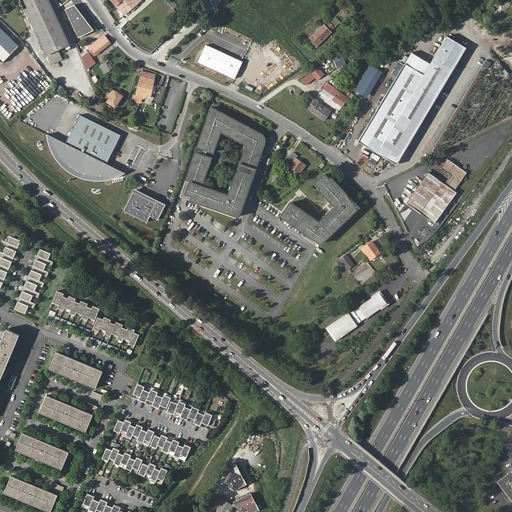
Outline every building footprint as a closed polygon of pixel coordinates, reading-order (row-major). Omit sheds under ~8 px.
[(21,0),(52,65),(63,59),(59,50),(70,45),(49,0),(21,0)] [(137,4),(133,0),(122,0),(117,5),(124,15),(137,4)] [(74,4),(64,9),(78,37),(94,30),(74,4)] [(336,17),(327,24),(331,30),(340,23),(336,17)] [(323,24),(310,37),(318,45),(331,31),(323,24)] [(0,59),(4,63),(20,46),(0,27),(0,59)] [(91,47),(94,52),(107,40),(104,36),(91,47)] [(398,164),(466,47),(447,36),(424,74),(405,63),(359,141),(398,164)] [(107,40),(94,52),(97,55),(110,44),(107,40)] [(243,61),(206,45),(199,61),(235,77),(243,61)] [(85,58),(91,67),(96,63),(90,54),(85,58)] [(109,61),(100,66),(103,74),(113,70),(109,61)] [(315,78),(317,80),(325,74),(318,67),(306,77),(310,82),(315,78)] [(155,75),(141,72),(140,82),(154,86),(155,75)] [(154,86),(140,82),(138,93),(152,95),(154,86)] [(346,99),(326,84),(322,90),(342,105),(346,99)] [(115,107),(123,96),(115,91),(115,92),(111,89),(105,97),(109,100),(108,102),(115,107)] [(331,110),(314,98),(307,107),(324,120),(331,110)] [(261,139),(254,134),(255,132),(212,109),(196,154),(202,156),(200,162),(194,160),(180,198),(196,203),(209,166),(203,164),(205,158),(211,160),(221,133),(247,147),(249,148),(242,168),(252,172),(262,144),(263,144),(263,143),(263,142),(262,141),(262,140),(262,139),(261,139)] [(66,144),(51,138),(52,139),(53,142),(54,145),(54,146),(54,147),(55,148),(57,152),(57,153),(59,156),(61,157),(61,158),(64,161),(66,163),(70,166),(71,167),(73,168),(77,171),(80,172),(83,173),(84,173),(86,174),(88,175),(89,175),(90,175),(92,175),(93,175),(94,176),(98,176),(100,176),(106,175),(108,175),(109,175),(112,174),(116,172),(108,163),(121,134),(79,115),(66,144)] [(295,159),(292,157),(286,166),(290,168),(295,159)] [(429,172),(407,202),(429,218),(435,223),(458,192),(456,190),(468,173),(449,159),(442,168),(452,175),(446,183),(429,172)] [(228,197),(204,189),(199,204),(238,219),(251,184),(248,183),(251,176),(240,172),(237,179),(235,179),(228,197)] [(318,222),(308,215),(299,227),(304,230),(303,232),(320,243),(359,208),(331,178),(330,179),(325,174),(316,182),(321,188),(319,189),(335,207),(318,222)] [(133,192),(124,211),(146,222),(149,215),(158,219),(165,204),(133,188),(132,192),(133,192)] [(285,210),(281,215),(299,228),(299,227),(308,215),(290,202),(289,203),(305,214),(300,220),(285,210)] [(289,203),(285,210),(300,220),(305,214),(289,203)] [(8,242),(18,246),(21,240),(10,235),(8,242)] [(14,256),(18,246),(8,242),(3,240),(1,244),(6,246),(3,252),(14,256)] [(364,248),(373,260),(381,254),(371,242),(364,248)] [(51,249),(43,246),(42,250),(41,249),(40,252),(39,251),(37,255),(39,256),(46,259),(51,249)] [(0,263),(9,267),(14,256),(3,252),(0,250),(0,256),(1,257),(0,260),(0,263)] [(354,264),(346,254),(339,259),(347,269),(354,264)] [(46,259),(39,256),(37,260),(36,262),(34,262),(33,266),(34,267),(42,270),(44,264),(51,266),(52,262),(46,259)] [(0,275),(5,277),(9,267),(0,263),(0,275)] [(42,270),(34,267),(33,270),(32,270),(31,273),(30,272),(28,276),(30,277),(37,280),(40,274),(46,277),(48,272),(42,270)] [(37,280),(30,277),(28,281),(27,283),(26,283),(24,287),(26,287),(33,290),(36,284),(42,287),(44,283),(37,280)] [(33,290),(26,287),(24,291),(23,291),(22,294),(21,293),(20,297),(21,298),(29,301),(31,295),(37,297),(39,293),(33,290)] [(58,290),(53,301),(60,304),(63,296),(64,293),(58,290)] [(326,328),(335,342),(358,326),(357,324),(386,303),(379,293),(350,314),(348,312),(326,328)] [(68,298),(65,306),(72,309),(75,301),(76,298),(69,295),(68,298)] [(60,304),(59,306),(64,309),(65,306),(68,298),(63,296),(60,304)] [(29,301),(21,298),(19,302),(18,304),(17,304),(15,309),(24,313),(27,305),(33,308),(35,303),(29,301)] [(80,303),(77,311),(84,314),(87,306),(88,303),(81,300),(80,303)] [(72,309),(71,311),(76,314),(77,311),(80,303),(75,301),(72,309)] [(92,308),(89,316),(96,319),(100,308),(93,305),(92,308)] [(84,314),(83,316),(88,319),(89,316),(92,308),(87,306),(84,314)] [(103,319),(100,327),(107,330),(110,322),(111,319),(105,316),(103,319)] [(98,317),(94,327),(99,329),(100,327),(103,319),(98,317)] [(115,324),(112,332),(119,335),(122,327),(123,324),(117,321),(115,324)] [(107,330),(106,332),(111,334),(112,332),(115,324),(110,322),(107,330)] [(127,329),(124,337),(131,340),(134,332),(135,329),(129,326),(127,329)] [(119,335),(118,337),(123,339),(124,337),(127,329),(122,327),(119,335)] [(10,330),(6,329),(2,339),(5,340),(10,330)] [(0,379),(19,334),(10,330),(5,340),(2,339),(0,342),(0,379)] [(131,340),(130,342),(135,344),(139,334),(134,332),(131,340)] [(104,370),(56,351),(49,368),(97,387),(104,370)] [(13,389),(16,376),(10,374),(6,388),(13,389)] [(143,387),(137,384),(133,393),(140,396),(142,390),(143,387)] [(140,396),(139,399),(145,402),(147,399),(149,393),(142,390),(140,396)] [(149,393),(147,399),(153,401),(155,395),(157,392),(150,390),(149,393)] [(92,391),(91,396),(100,400),(102,395),(92,391)] [(94,414),(47,395),(40,413),(87,431),(94,414)] [(153,401),(152,404),(159,407),(160,404),(162,398),(155,395),(153,401)] [(162,398),(160,404),(167,407),(170,398),(164,395),(162,398)] [(171,401),(167,410),(174,413),(175,410),(177,404),(171,401)] [(177,404),(175,410),(181,413),(184,407),(185,404),(178,401),(177,404)] [(98,406),(88,402),(86,407),(96,411),(98,406)] [(190,409),(188,415),(194,418),(197,412),(198,409),(191,406),(190,409)] [(181,413),(180,416),(187,418),(188,415),(190,409),(184,407),(181,413)] [(204,415),(197,412),(194,418),(193,421),(200,424),(201,421),(204,415)] [(205,412),(204,415),(201,421),(208,424),(211,415),(205,412)] [(124,423),(118,420),(114,429),(120,432),(121,429),(124,423)] [(124,423),(121,429),(127,431),(129,425),(130,422),(125,420),(124,423)] [(135,428),(129,425),(127,431),(125,434),(131,437),(133,434),(135,428)] [(135,428),(133,434),(138,436),(141,430),(142,427),(136,425),(135,428)] [(147,433),(141,430),(138,436),(137,439),(143,442),(144,439),(147,433)] [(147,433),(144,439),(150,441),(154,432),(148,430),(147,433)] [(70,451),(23,432),(15,449),(63,468),(70,451)] [(160,438),(157,444),(163,447),(166,441),(167,438),(161,435),(160,438)] [(154,436),(150,445),(156,447),(157,444),(160,438),(154,436)] [(172,443),(169,449),(175,452),(177,445),(178,443),(173,440),(172,443)] [(163,447),(162,450),(168,452),(169,449),(172,443),(166,441),(163,447)] [(175,452),(173,454),(180,457),(181,454),(183,448),(177,445),(175,452)] [(183,448),(181,454),(186,457),(190,448),(184,445),(183,448)] [(112,451),(109,457),(115,459),(119,450),(113,448),(112,451)] [(106,449),(102,458),(108,460),(109,457),(112,451),(106,449)] [(115,459),(114,462),(120,465),(121,462),(124,456),(118,453),(115,459)] [(124,456),(121,462),(127,464),(129,458),(130,455),(125,453),(124,456)] [(127,464),(126,467),(131,470),(133,467),(135,461),(129,458),(127,464)] [(135,461),(133,467),(138,469),(142,460),(136,458),(135,461)] [(244,483),(234,462),(232,463),(222,481),(235,488),(244,483)] [(148,466),(146,472),(151,475),(154,468),(155,466),(150,463),(148,466)] [(142,464),(139,473),(145,475),(146,472),(148,466),(142,464)] [(151,475),(150,477),(156,480),(158,477),(160,471),(154,468),(151,475)] [(160,471),(158,477),(163,479),(167,470),(161,468),(160,471)] [(58,472),(57,477),(66,481),(68,476),(58,472)] [(498,483),(511,501),(511,473),(498,483)] [(58,494),(11,476),(4,493),(51,511),(58,494)] [(64,487),(54,483),(53,487),(62,491),(64,487)] [(250,511),(258,509),(250,492),(233,500),(231,504),(232,505),(244,511),(245,509),(250,511)] [(87,494),(83,503),(90,506),(93,500),(94,497),(87,494)] [(217,496),(207,511),(227,511),(232,505),(231,504),(217,496)] [(99,503),(93,500),(90,506),(89,509),(95,511),(97,509),(99,503)] [(99,503),(97,509),(103,511),(106,505),(107,502),(100,500),(99,503)]
